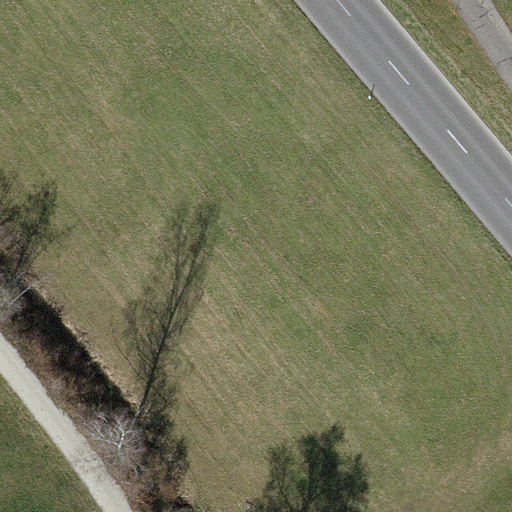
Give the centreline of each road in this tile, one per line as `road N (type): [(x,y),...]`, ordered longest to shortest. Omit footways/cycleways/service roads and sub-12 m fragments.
road 1 (tertiary): [(511,186),(356,0)]
road 2 (track): [(119,511),(0,348)]
